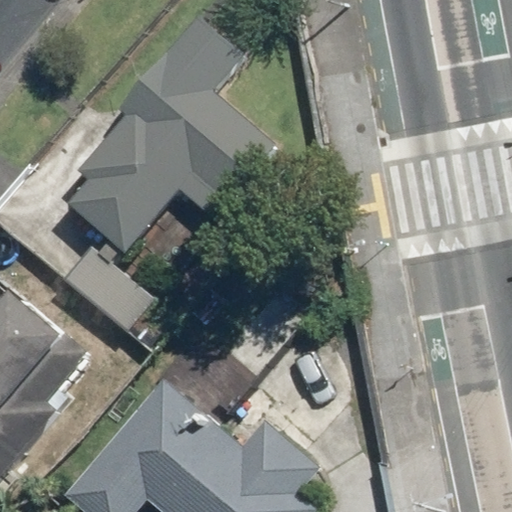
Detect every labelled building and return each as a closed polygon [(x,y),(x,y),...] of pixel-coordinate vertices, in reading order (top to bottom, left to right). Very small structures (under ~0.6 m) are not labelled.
[(227,220),(290,144),(228,93),(258,57),(209,17),(131,111),(137,116),(89,174),(98,182),(77,206),(138,256),(192,191),(227,220)] [(156,247),(181,268),(212,231),(187,210),(156,247)] [(168,290),(107,238),(73,278),(134,330),(168,290)] [(47,385),(96,330),(48,288),(15,325),(0,311),(0,473),(8,480),(73,407),(47,385)] [(278,396),(312,350),(250,305),(216,350),(278,396)] [(169,511),(330,511),(312,496),(334,470),(278,421),(254,447),(176,380),(75,496),(93,511),(151,511),(160,503),(169,511)]
